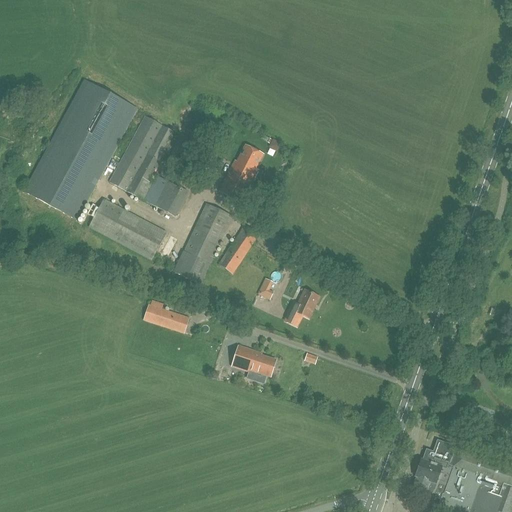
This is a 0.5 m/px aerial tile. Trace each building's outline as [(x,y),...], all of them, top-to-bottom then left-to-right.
[(135,108),(83,81),(24,192),(76,220),(135,108)] [(154,182),(169,143),(160,140),(166,125),(155,120),(149,136),(146,135),(131,172),(126,170),(123,177),(118,175),(115,181),(122,184),(121,187),(137,193),(136,195),(151,201),(158,184),(154,182)] [(229,148),(238,132),(225,125),(216,141),(229,148)] [(281,144),(273,140),(269,148),(277,152),(281,144)] [(229,173),(219,192),(250,206),(254,198),(247,195),(259,169),(257,168),(263,154),(245,146),(237,163),(234,161),(229,173)] [(181,218),(192,192),(182,187),(177,200),(169,197),(168,199),(166,199),(165,203),(171,206),(168,213),(181,218)] [(89,227),(152,260),(167,233),(104,200),(89,227)] [(210,265),(233,216),(206,204),(183,252),(185,253),(209,264),(210,265)] [(251,230),(229,271),(239,276),(262,235),(251,230)] [(174,237),(165,259),(173,262),(182,240),(174,237)] [(319,297),(304,290),(295,309),(291,307),(285,321),(297,327),(302,315),(309,319),(319,297)] [(144,320),(184,333),(189,318),(148,305),(144,320)] [(261,355),(261,353),(238,346),(232,367),(255,374),(255,372),(270,377),(276,360),(261,355)] [(318,357),(307,353),(305,362),(315,365),(318,357)] [(511,511),(511,464),(437,440),(433,451),(426,449),(423,460),(421,459),(415,476),(416,477),(410,496),(424,500),(424,499),(430,501),(432,496),(441,499),(439,505),(459,511),(470,511),(471,511),(511,511)]
